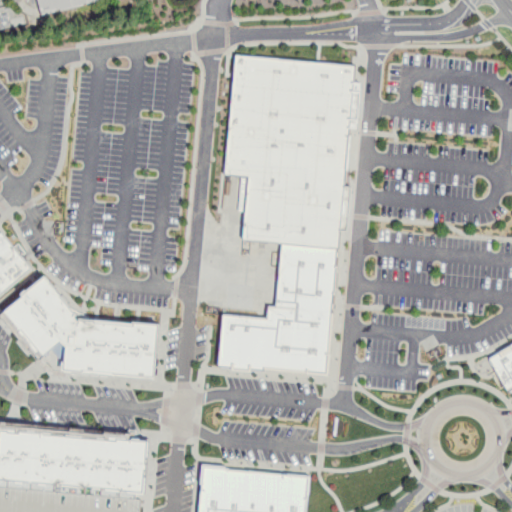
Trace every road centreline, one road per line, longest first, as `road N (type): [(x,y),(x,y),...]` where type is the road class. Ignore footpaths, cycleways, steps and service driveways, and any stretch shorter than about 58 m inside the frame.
road 1 (residential): [(376,29),(215,37),(0,65)]
road 2 (residential): [(137,408),(219,438),(322,448),(394,438),(427,450)]
road 3 (residential): [(429,421),(402,427),(344,405),(226,394),(137,408)]
road 4 (residential): [(491,412),(452,401),(426,431),(436,465),(473,475)]
road 5 (residential): [(137,408),(28,398),(0,383)]
road 6 (residential): [(376,29),(396,37),(457,35),(511,14)]
